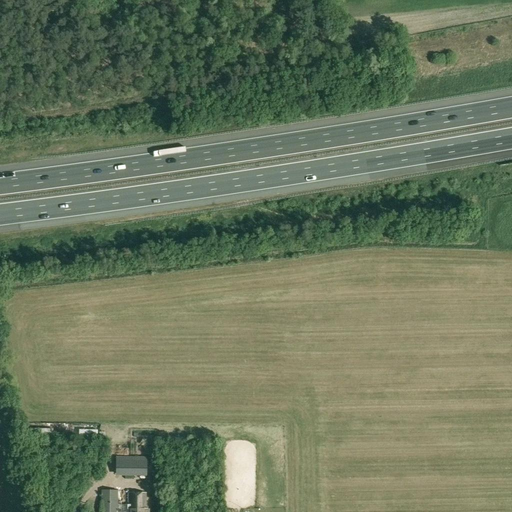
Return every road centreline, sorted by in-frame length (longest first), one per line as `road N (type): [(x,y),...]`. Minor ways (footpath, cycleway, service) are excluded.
road 1 (motorway): [(511,106),(0,183)]
road 2 (motorway): [(0,214),(511,138)]
